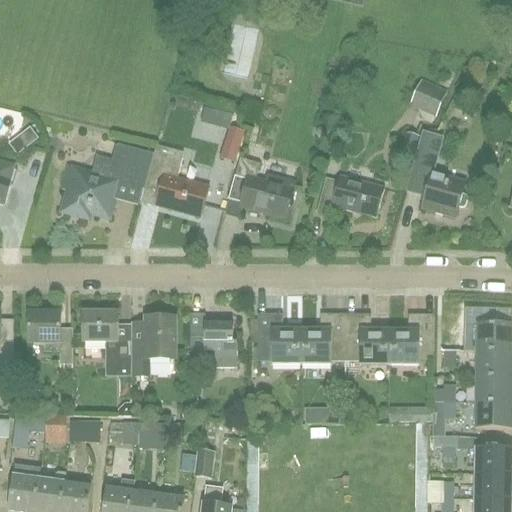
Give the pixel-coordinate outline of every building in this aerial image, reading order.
[(422,82),(410,108),(436,120),(448,94),(422,82)] [(229,127),(233,115),(205,108),(201,122),(228,129),(220,158),(234,163),(243,132),(229,127)] [(406,193),(425,199),(422,211),(456,221),(459,208),(462,209),(465,208),(468,200),(466,197),(463,196),(466,185),(434,176),(444,139),(423,133),(406,193)] [(414,160),(419,139),(406,135),(400,156),(414,160)] [(17,157),(25,151),(17,139),(9,146),(17,157)] [(69,190),(63,213),(88,220),(90,214),(108,219),(118,184),(119,184),(146,192),(147,186),(155,157),(118,147),(114,164),(98,159),(93,176),(70,170),(64,189),(69,190)] [(155,157),(147,186),(161,190),(156,207),(201,220),(209,191),(177,183),(182,164),(174,162),(176,153),(158,148),(155,157)] [(240,208),(286,221),(296,184),(267,176),(265,184),(256,181),(260,166),(241,161),(232,193),(244,197),(240,208)] [(0,204),(3,205),(13,169),(0,165),(0,204)] [(377,221),(385,191),(340,179),(338,184),(326,181),(317,216),(336,221),(339,211),(377,221)] [(466,311),(465,354),(477,354),(511,354),(511,328),(494,328),(495,312),(466,311)] [(61,368),(73,368),(73,331),(61,331),(61,316),(44,316),(41,314),(35,314),(32,316),(29,316),(30,347),(44,347),(44,355),(61,355),(61,368)] [(0,370),(14,371),(14,345),(1,345),(1,317),(0,316),(0,370)] [(215,353),(215,369),(237,370),(237,345),(233,345),(233,328),(205,327),(205,317),(190,316),(190,353),(215,353)] [(271,367),(302,367),(302,333),(283,333),(283,317),(258,316),(258,359),(271,359),(271,367)] [(114,378),(131,378),(131,370),(132,344),(117,344),(117,317),(84,317),(83,345),(106,345),(106,362),(114,362),(114,378)] [(321,333),(302,333),(302,367),(332,367),(332,360),(345,360),(346,317),(325,317),(321,317),(321,333)] [(360,367),(390,367),(390,333),(371,333),(371,317),(346,317),(345,360),(360,360),(360,367)] [(409,333),(390,333),(390,367),(420,367),(420,360),(434,360),(434,317),(409,317),(409,333)] [(176,363),(177,320),(147,320),(147,338),(132,338),(132,344),(131,370),(131,378),(150,379),(150,362),(176,363)] [(456,370),(456,354),(444,354),(444,370),(456,370)] [(511,354),(477,354),(477,380),(511,380),(511,354)] [(176,368),(156,366),(155,376),(175,379),(176,368)] [(511,380),(477,380),(476,405),(511,405),(511,380)] [(443,387),(443,405),(455,405),(455,388),(443,387)] [(455,421),(455,405),(443,405),(443,421),(455,421)] [(511,405),(476,405),(476,431),(511,432),(511,405)] [(132,420),(143,420),(143,408),(132,408),(132,420)] [(311,425),(336,425),(337,410),(312,410),(311,425)] [(389,426),(401,426),(401,413),(389,413),(389,426)] [(35,435),(46,435),(46,417),(16,416),(13,435),(35,435)] [(67,435),(67,424),(67,418),(46,417),(46,435),(46,445),(66,446),(67,435)] [(209,423),(208,441),(218,442),(218,424),(209,423)] [(88,438),(100,438),(100,433),(100,424),(70,424),(70,437),(88,438)] [(157,438),(157,426),(124,425),(123,437),(157,438)] [(182,438),(183,426),(165,426),(165,438),(182,438)] [(434,439),(434,452),(444,452),(456,452),(459,452),(459,439),(445,439),(434,439)] [(477,451),(476,477),(511,477),(511,452),(477,451)] [(212,482),(216,455),(198,452),(194,479),(208,481),(212,482)] [(444,452),(444,469),(456,469),(456,452),(444,452)] [(14,479),(9,511),(35,511),(40,482),(41,470),(15,466),(13,479),(14,479)] [(40,482),(35,511),(61,511),(65,486),(66,486),(67,475),(58,474),(54,477),(53,484),(40,482)] [(476,487),(476,502),(511,502),(511,477),(476,477),(470,477),(470,487),(476,487)] [(104,511),(131,511),(133,495),(135,483),(122,482),(120,494),(107,492),(104,511)] [(442,484),(442,501),(454,501),(454,484),(442,484)] [(65,486),(61,511),(87,511),(89,506),(91,489),(66,486),(65,486)] [(232,511),(233,511),(221,510),(224,492),(207,490),(204,511),(232,511)] [(131,511),(156,511),(159,499),(133,495),(131,511)] [(183,511),(185,502),(159,499),(156,511),(183,511)] [(453,511),(454,501),(442,501),(441,511),(453,511)] [(510,511),(511,502),(476,502),(475,511),(510,511)]
